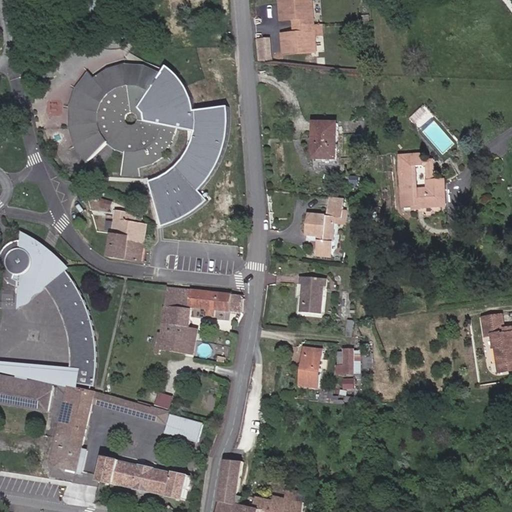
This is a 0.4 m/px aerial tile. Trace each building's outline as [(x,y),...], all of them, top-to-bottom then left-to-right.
[(110,15),(102,0),(94,0),(80,8),(90,26),(110,15)] [(315,26),(313,0),(297,0),(281,1),(282,21),(294,21),(300,20),(300,27),(315,26)] [(323,35),(323,25),(315,26),(316,36),(323,35)] [(316,36),(315,26),(300,27),(300,33),(295,33),(283,34),(284,54),(317,52),(316,36)] [(260,60),(274,59),(272,37),(259,38),(260,60)] [(176,128),(146,122),(145,115),(141,109),(163,76),(146,69),(142,88),(130,87),(127,67),(111,72),(97,81),(91,74),(79,90),(73,108),(72,127),(77,146),(88,162),(108,144),(115,138),(121,142),(116,151),(126,154),(122,175),(140,175),(139,167),(153,163),(166,155),(163,152),(172,142),(176,128)] [(142,88),(146,69),(127,67),(130,87),(142,88)] [(338,160),(339,124),(315,123),(314,159),(338,160)] [(116,151),(121,142),(115,138),(108,144),(116,151)] [(446,208),(444,182),(437,183),(431,183),(431,191),(420,191),(419,168),(426,168),(425,162),(425,156),(402,157),(405,207),(424,206),(424,209),(446,208)] [(437,183),(436,161),(425,162),(426,168),(430,167),(431,183),(437,183)] [(336,236),(337,225),(338,219),(345,220),(346,212),(347,201),(332,199),(330,217),(310,215),(307,235),(323,237),(322,242),(320,241),(319,252),(335,254),(337,236),(336,236)] [(112,210),(114,203),(102,200),(100,207),(112,210)] [(144,244),(147,224),(135,223),(137,215),(117,212),(114,234),(132,237),(131,242),(144,244)] [(347,226),(349,212),(346,212),(345,220),(338,219),(337,225),(347,226)] [(57,293),(51,285),(43,276),(52,255),(59,261),(68,272),(71,270),(69,267),(57,255),(50,249),(40,241),(22,232),(22,241),(21,249),(25,250),(28,251),(30,253),(32,256),(33,258),(34,261),(34,263),(33,268),(31,271),(29,272),(27,275),(23,276),(21,276),(20,288),(18,310),(19,311),(20,310),(23,308),(28,306),(30,305),(33,302),(35,297),(37,296),(41,294),(45,292),(47,289),(51,294),(58,305),(65,321),(67,328),(69,335),(71,349),(72,360),(71,369),(0,362),(0,372),(46,383),(56,385),(56,386),(69,389),(70,387),(79,389),(80,385),(75,384),(76,365),(76,354),(75,339),(74,333),(72,324),(69,315),(67,310),(65,306),(60,297),(57,293)] [(141,263),(144,244),(131,242),(132,237),(114,234),(110,258),(141,263)] [(34,263),(34,261),(33,258),(32,256),(30,253),(28,251),(25,250),(21,249),(22,241),(17,242),(14,243),(9,245),(6,248),(3,253),(1,257),(1,262),(1,269),(2,273),(5,278),(9,283),(13,285),(20,288),(21,276),(23,276),(27,275),(29,272),(31,271),(33,268),(34,263)] [(97,339),(94,324),(92,317),(86,301),(79,288),(68,272),(59,261),(52,255),(43,276),(51,285),(57,293),(60,297),(65,306),(67,310),(69,315),(72,324),(74,333),(75,339),(76,354),(76,365),(75,384),(80,385),(96,388),(98,372),(99,360),(98,353),(97,339)] [(324,315),(326,287),(329,287),(330,280),(303,278),(302,285),(305,285),(303,313),(324,315)] [(244,313),(245,296),(168,288),(162,333),(159,333),(155,354),(160,355),(161,350),(185,354),(189,329),(192,308),(208,309),(216,310),(244,313)] [(511,371),(511,328),(505,330),(503,316),(483,319),(485,337),(493,336),(497,364),(507,362),(508,372),(511,371)] [(354,338),(356,323),(357,322),(350,321),(348,337),(354,338)] [(194,356),(199,331),(189,329),(185,354),(194,356)] [(320,389),(325,351),(306,349),(301,386),(320,389)] [(356,375),(356,352),(346,351),(346,353),(346,366),(339,366),(339,375),(356,375)] [(374,370),(374,355),(364,354),(363,370),(374,370)] [(508,372),(507,362),(497,364),(499,373),(508,372)] [(0,403),(50,413),(55,386),(0,376),(0,403)] [(356,381),(346,381),(346,390),(355,390),(356,381)] [(93,404),(96,392),(79,389),(70,387),(69,389),(52,466),(83,472),(88,452),(83,450),(93,404)] [(157,404),(172,409),(176,396),(161,391),(157,404)] [(153,409),(96,392),(93,404),(168,425),(169,420),(152,415),(153,409)] [(169,420),(171,412),(154,407),(153,409),(152,415),(169,420)] [(200,444),(205,424),(172,415),(167,434),(200,444)] [(187,501),(192,477),(176,474),(176,475),(156,470),(156,469),(141,466),(141,467),(121,462),(105,458),(100,482),(116,485),(136,490),(151,494),(151,493),(187,501)] [(240,511),(241,506),(237,505),(238,498),(244,462),(227,461),(219,511),(240,511)] [(305,511),(305,503),(299,503),(299,492),(286,492),(286,499),(286,504),(273,501),(256,497),(253,509),(241,506),(240,511),(305,511)] [(286,504),(286,499),(274,496),(273,501),(286,504)]
